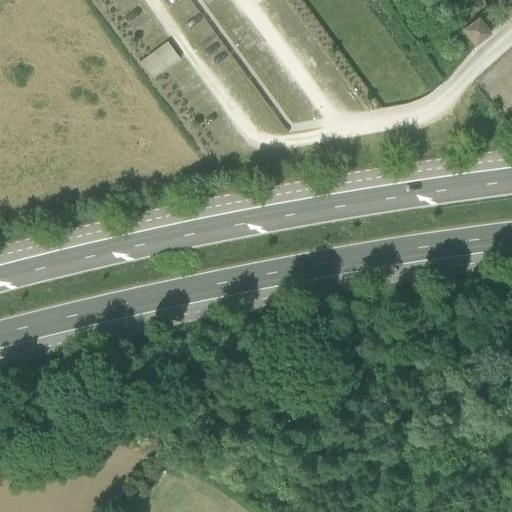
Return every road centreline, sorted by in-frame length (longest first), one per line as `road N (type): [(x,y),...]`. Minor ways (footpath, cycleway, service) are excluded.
road 1 (primary): [(0,335),(242,281),(511,235)]
road 2 (primary): [(511,181),(322,209),(0,279)]
